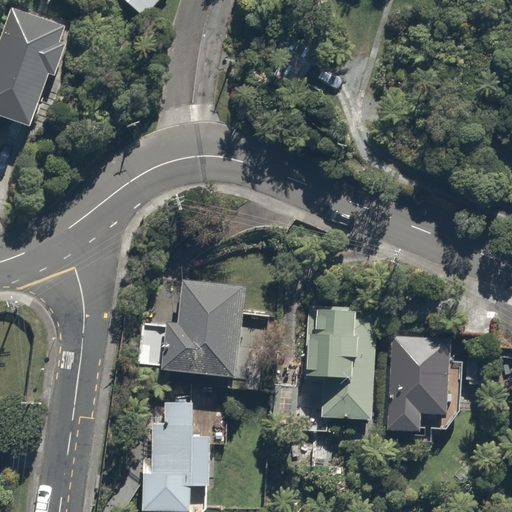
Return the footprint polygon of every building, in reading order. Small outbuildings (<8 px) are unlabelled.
[(172,0),(118,0),(148,27),(172,0)] [(15,2),(0,44),(0,118),(45,135),(84,27),(15,2)] [(158,322),(154,366),(230,372),(236,282),(172,277),(169,323),(158,322)] [(361,332),(363,308),(294,304),(290,373),(316,374),(314,420),(366,423),(371,333),(361,332)] [(440,337),(382,334),(377,426),(412,428),(413,412),(436,414),(440,337)] [(496,407),(511,420),(511,427),(508,432),(511,435),(511,373),(504,383),(511,389),(496,407)] [(131,509),(167,511),(181,511),(184,482),(200,484),(205,434),(189,433),(191,400),(162,397),(159,430),(146,429),(143,459),(135,458),(131,509)] [(15,462),(17,412),(0,411),(0,469),(0,461),(15,462)]
